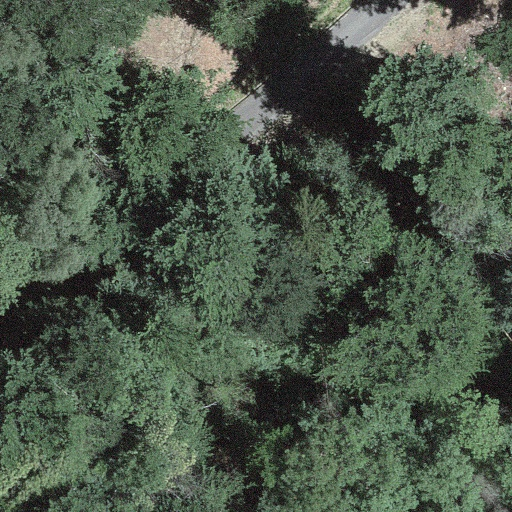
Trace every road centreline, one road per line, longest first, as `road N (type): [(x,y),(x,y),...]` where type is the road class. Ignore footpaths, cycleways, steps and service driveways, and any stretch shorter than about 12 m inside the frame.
road 1 (unclassified): [(0,301),(289,97),(393,0)]
road 2 (track): [(191,0),(133,207)]
